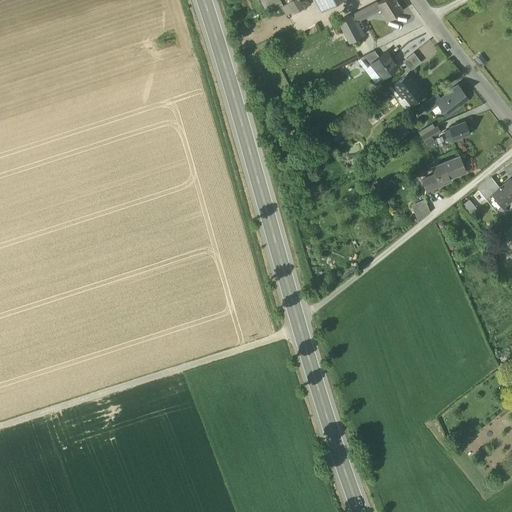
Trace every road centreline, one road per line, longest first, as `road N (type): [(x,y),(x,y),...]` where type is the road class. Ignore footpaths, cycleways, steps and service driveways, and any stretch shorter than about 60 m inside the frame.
road 1 (track): [(511,152),(312,308),(299,328),(0,425)]
road 2 (primary): [(203,0),(359,511)]
road 3 (tertiary): [(511,125),(414,0)]
